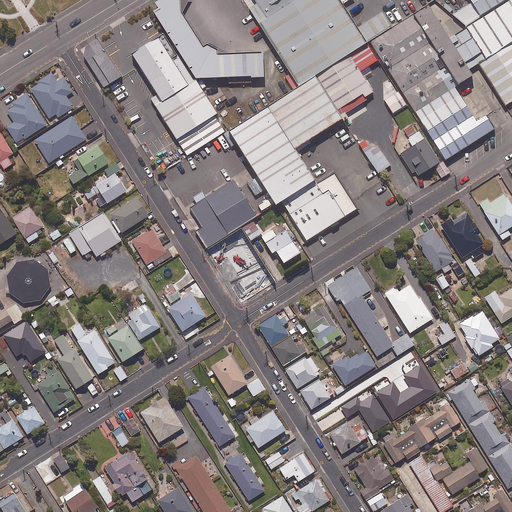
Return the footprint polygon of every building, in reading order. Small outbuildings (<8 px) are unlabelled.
[(156,0),(153,2),(157,8),(152,12),(195,79),(228,78),(228,84),(251,83),(250,78),(263,78),(262,52),(230,54),(209,42),(207,45),(206,44),(202,47),(181,13),(188,0),(156,0)] [(253,0),(256,4),(248,8),(298,87),(315,77),(350,55),(370,42),(392,28),(382,12),(357,28),(342,4),(348,0),(253,0)] [(469,0),(471,3),(452,15),(465,26),(505,0),(469,0)] [(392,28),(370,42),(392,77),(402,92),(415,112),(455,87),(472,77),(468,71),(448,39),(427,6),(392,28)] [(511,10),(472,36),(466,27),(448,39),(468,71),(479,64),(511,43),(511,10)] [(150,99),(186,156),(225,132),(214,116),(217,114),(196,80),(188,85),(157,36),(129,54),(148,83),(143,87),(150,99)] [(121,76),(96,39),(84,46),(82,56),(103,88),(121,76)] [(511,43),(479,64),(505,106),(511,101),(511,43)] [(350,55),(315,77),(340,117),(367,100),(365,97),(373,92),(350,55)] [(57,81),(51,72),(38,80),(39,82),(30,88),(49,117),(55,113),(58,116),(73,107),(66,95),(72,90),(63,77),(57,81)] [(315,77),(298,87),(227,132),(274,207),(282,202),(306,242),(357,210),(333,173),(316,183),(297,153),(311,143),(309,141),(341,120),(340,117),(315,77)] [(402,92),(392,77),(375,87),(385,103),(402,92)] [(455,87),(415,112),(433,141),(473,116),(455,87)] [(46,123),(26,92),(11,102),(14,106),(8,110),(15,121),(7,126),(17,142),(46,123)] [(86,138),(71,115),(33,140),(47,162),(86,138)] [(473,116),(433,141),(445,160),(494,128),(486,116),(477,122),(473,116)] [(411,146),(400,154),(412,173),(415,172),(418,176),(439,163),(424,139),(423,139),(418,131),(415,133),(410,125),(403,130),(408,138),(407,139),(411,146)] [(0,163),(1,165),(3,169),(12,163),(7,156),(13,152),(0,132),(0,163)] [(108,162),(96,143),(73,158),(80,169),(69,176),(74,184),(108,162)] [(368,146),(362,149),(378,174),(391,166),(379,148),(368,146)] [(444,162),(443,161),(434,167),(441,178),(450,173),(444,162)] [(120,169),(115,162),(103,169),(106,174),(82,189),(88,198),(93,195),(99,206),(126,190),(115,172),(120,169)] [(245,198),(234,180),(206,198),(202,192),(192,198),(196,203),(190,207),(202,227),(197,231),(208,247),(257,216),(254,211),(256,209),(253,204),(255,203),(250,194),(245,198)] [(511,224),(511,205),(504,193),(489,202),(487,198),(479,203),(502,239),(510,234),(507,228),(511,224)] [(148,215),(136,196),(108,212),(120,232),(148,215)] [(46,231),(29,205),(11,217),(23,235),(28,237),(30,241),(46,231)] [(480,231),(466,210),(441,227),(461,257),(470,251),(474,256),(482,251),(479,245),(483,242),(477,233),(480,231)] [(121,240),(103,211),(69,233),(82,254),(91,249),(96,256),(121,240)] [(260,233),(253,221),(242,227),(249,239),(260,233)] [(169,256),(151,227),(131,240),(146,264),(152,260),(156,265),(169,256)] [(281,233),(277,227),(261,237),(272,254),(276,252),(283,264),(304,250),(299,242),(295,245),(286,230),(281,233)] [(455,257),(433,227),(414,241),(435,271),(441,267),(444,272),(451,267),(448,262),(455,257)] [(61,235),(57,228),(49,233),(52,240),(61,235)] [(67,237),(62,240),(70,253),(75,250),(67,237)] [(245,288),(267,273),(247,242),(240,247),(238,244),(230,249),(235,256),(229,260),(230,263),(230,264),(235,272),(233,273),(238,279),(239,278),(245,288)] [(480,272),(470,257),(464,261),(474,276),(480,272)] [(26,301),(29,301),(32,301),(33,301),(36,300),(40,298),(43,296),(45,293),(47,290),(49,287),(49,283),(50,279),(49,276),(48,272),(46,269),(44,266),(41,263),(38,261),(35,260),(31,259),(28,259),(24,259),(20,260),(17,262),(14,264),(12,267),(10,270),(8,274),(7,277),(7,281),(8,285),(9,288),(10,291),(13,294),(15,297),(18,299),(22,300),(26,301)] [(464,271),(457,260),(450,264),(457,275),(464,271)] [(370,289),(356,267),(327,285),(336,299),(339,297),(382,365),(397,355),(397,354),(413,344),(406,333),(392,342),(362,294),(370,289)] [(449,284),(442,274),(436,278),(442,288),(449,284)] [(137,285),(133,279),(125,285),(129,291),(137,285)] [(432,317),(410,283),(398,291),(395,285),(384,292),(409,332),(432,317)] [(180,296),(173,284),(163,290),(170,302),(180,296)] [(511,286),(498,296),(494,289),(484,296),(501,322),(511,314),(511,286)] [(205,315),(190,292),(167,307),(182,330),(205,315)] [(23,314),(15,303),(8,308),(16,319),(23,314)] [(159,326),(145,303),(125,316),(139,339),(159,326)] [(341,333),(322,304),(302,317),(315,336),(312,338),(318,348),(341,333)] [(0,326),(12,318),(5,308),(0,311),(0,326)] [(499,337),(482,309),(458,323),(478,354),(492,345),(490,342),(499,337)] [(279,319),(275,313),(257,325),(270,345),(288,333),(282,324),(287,321),(284,315),(279,319)] [(142,347),(123,318),(106,329),(110,335),(106,337),(121,360),(142,347)] [(455,336),(445,319),(426,331),(436,347),(455,336)] [(86,334),(79,323),(70,328),(97,373),(114,362),(94,329),(86,334)] [(306,350),(295,332),(271,347),(282,364),(306,350)] [(72,348),(62,333),(52,339),(62,355),(56,358),(75,388),(92,377),(74,347),(72,348)] [(375,365),(365,349),(350,359),(347,354),(332,364),(345,384),(375,365)] [(247,382),(229,353),(210,365),(228,394),(247,382)] [(320,372),(308,354),(285,368),(296,387),(320,372)] [(468,370),(463,361),(450,369),(451,372),(446,375),(449,381),(468,370)] [(74,397),(52,362),(40,370),(45,378),(35,384),(52,411),(74,397)] [(127,376),(119,365),(113,369),(120,380),(127,376)] [(39,377),(36,372),(27,377),(31,382),(39,377)] [(467,423),(489,410),(483,400),(480,401),(471,387),(478,383),(473,376),(448,392),(467,423)] [(264,388),(258,377),(246,385),(253,395),(264,388)] [(322,384),(318,378),(299,389),(311,408),(334,394),(329,387),(322,384)] [(511,378),(501,386),(511,404),(511,378)] [(235,435),(203,386),(187,397),(219,445),(235,435)] [(182,426),(164,395),(146,405),(147,406),(139,411),(160,447),(172,441),(168,435),(182,426)] [(460,421),(446,399),(437,405),(440,409),(421,420),(418,415),(405,423),(408,428),(393,437),(390,432),(380,438),(394,462),(405,455),(407,458),(420,450),(418,447),(437,435),(438,438),(452,430),(450,427),(460,421)] [(44,421),(33,404),(15,415),(26,433),(44,421)] [(0,450),(23,436),(5,408),(0,411),(0,450)] [(285,429),(273,409),(245,427),(257,447),(285,429)] [(487,455),(509,442),(503,433),(500,434),(492,420),(495,419),(489,410),(467,423),(487,455)] [(140,430),(132,418),(123,423),(131,435),(140,430)] [(361,423),(358,424),(352,428),(347,421),(325,434),(332,445),(335,443),(341,453),(357,443),(369,436),(361,423)] [(129,441),(120,426),(112,431),(121,446),(129,441)] [(509,442),(487,455),(507,488),(511,484),(511,443),(510,445),(509,442)] [(474,447),(466,452),(479,473),(488,467),(474,447)] [(152,488),(130,450),(101,467),(118,495),(125,491),(131,500),(152,488)] [(284,460),(278,451),(265,459),(271,469),(284,460)] [(264,490),(240,452),(225,462),(248,499),(264,490)] [(314,470),(302,452),(279,467),(286,478),(294,473),(298,480),(314,470)] [(69,467),(61,454),(53,459),(61,472),(69,467)] [(360,489),(365,499),(380,490),(378,487),(393,478),(387,468),(383,471),(373,454),(351,466),(364,487),(360,489)] [(231,511),(195,455),(176,467),(203,511),(231,511)] [(436,480),(428,468),(420,455),(408,462),(440,511),(441,511),(452,505),(436,480)] [(437,462),(428,468),(436,480),(451,470),(445,460),(439,464),(437,462)] [(468,461),(442,478),(452,493),(478,477),(468,461)] [(116,502),(100,475),(92,480),(108,506),(116,502)] [(307,511),(331,498),(317,476),(288,495),(298,511),(307,511)] [(91,498),(81,483),(62,497),(72,511),(96,511),(93,507),(100,502),(95,495),(91,498)] [(193,511),(177,486),(156,499),(164,511),(193,511)] [(511,511),(511,504),(501,487),(492,493),(495,497),(483,505),(480,501),(461,511),(511,511)] [(25,511),(13,492),(0,500),(0,504),(5,511),(25,511)] [(387,502),(380,492),(367,499),(374,510),(387,502)] [(412,503),(406,494),(380,509),(381,511),(412,511),(408,505),(412,503)] [(292,511),(282,495),(260,509),(261,511),(292,511)]
